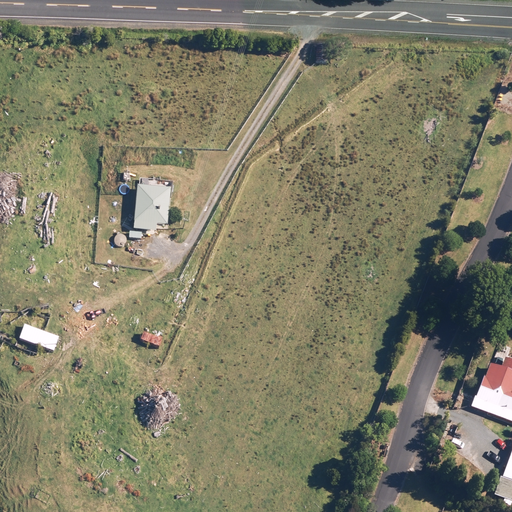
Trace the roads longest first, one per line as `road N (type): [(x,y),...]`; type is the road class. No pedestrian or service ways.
road 1 (tertiary): [(0,4),(511,27)]
road 2 (residential): [(377,511),(425,365),(511,194)]
